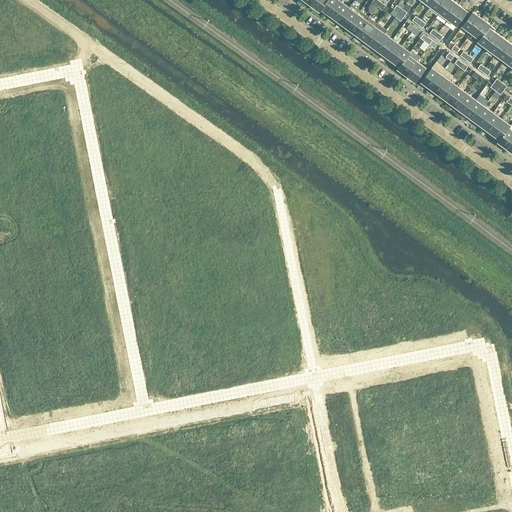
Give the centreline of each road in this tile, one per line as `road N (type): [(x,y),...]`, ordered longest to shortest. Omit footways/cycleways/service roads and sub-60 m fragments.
road 1 (residential): [(511,483),(480,352),(139,421)]
road 2 (residential): [(0,90),(74,75),(139,421)]
road 3 (residential): [(260,0),(511,183)]
road 4 (residential): [(139,421),(0,450)]
